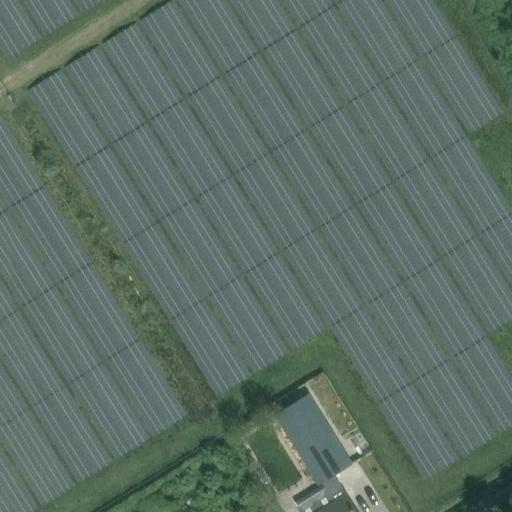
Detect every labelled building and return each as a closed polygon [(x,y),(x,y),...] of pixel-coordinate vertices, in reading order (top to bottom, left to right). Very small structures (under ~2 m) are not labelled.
[(222,12),(221,0),(241,0),(242,4),(256,4),(267,4),(271,9),(274,8),(294,7),(300,18),(314,18),(321,31),(332,31),(339,43),(338,0),(164,0),(140,13),(155,41),(173,41),(173,31),(184,25),(184,20),(206,19),(220,12),(222,12)] [(141,24),(30,87),(45,113),(134,63),(128,53),(150,40),(141,24)] [(5,116),(0,118),(0,158),(22,157),(22,145),(5,116)] [(338,472),(351,464),(309,395),(278,414),(321,483),(324,481),(338,472)] [(376,487),(392,477),(378,456),(363,466),(376,487)] [(337,501),(319,511),(362,511),(357,503),(351,493),(338,472),(324,481),(337,501)]
